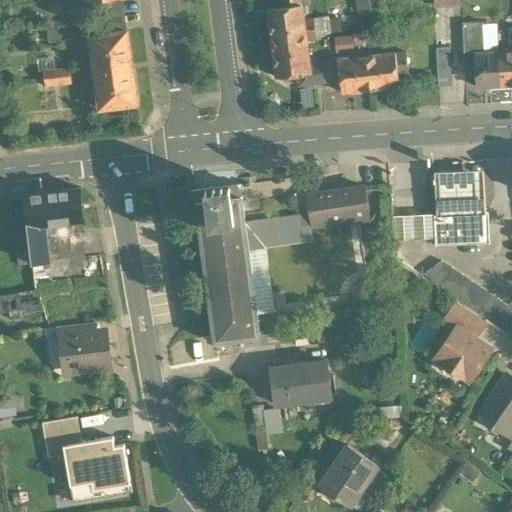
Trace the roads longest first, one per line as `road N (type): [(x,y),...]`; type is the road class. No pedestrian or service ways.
road 1 (residential): [(200,509),(175,464),(152,388),(114,161)]
road 2 (tertiary): [(511,129),(240,148)]
road 3 (residential): [(168,0),(186,152)]
road 4 (residential): [(240,148),(219,0)]
